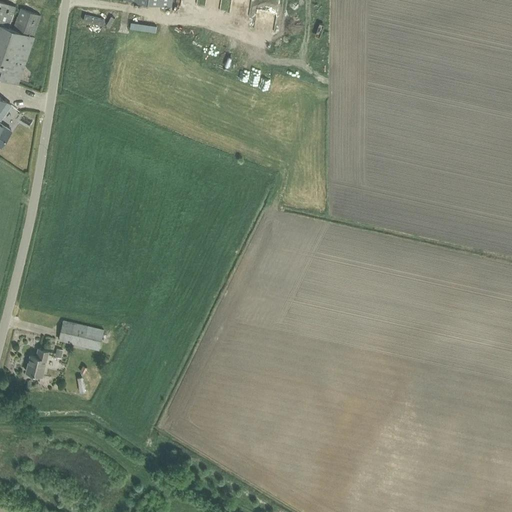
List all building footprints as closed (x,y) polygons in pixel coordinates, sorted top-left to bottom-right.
[(41,15),(31,12),(21,8),(14,29),(9,27),(16,7),(0,0),(0,76),(19,83),(35,36),(34,36),(41,15)] [(118,21),(119,13),(108,11),(106,19),(118,21)] [(0,120),(11,105),(3,99),(0,97),(0,144),(1,145),(12,130),(0,122),(0,120)] [(86,349),(87,346),(100,349),(104,330),(64,320),(59,339),(73,342),(72,346),(86,349)] [(42,375),(48,351),(39,348),(37,356),(31,355),(27,371),(42,375)] [(78,378),(81,393),(86,391),(83,377),(78,378)]
